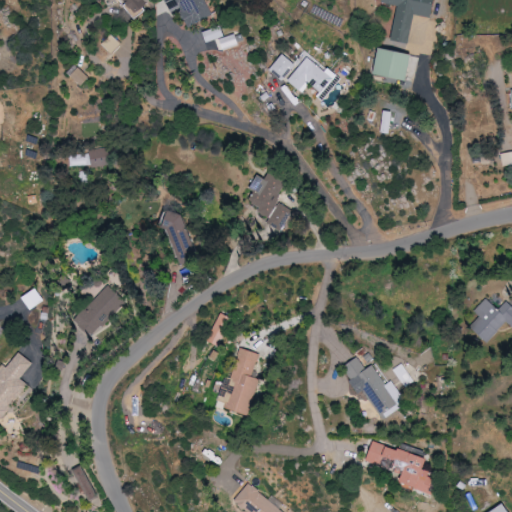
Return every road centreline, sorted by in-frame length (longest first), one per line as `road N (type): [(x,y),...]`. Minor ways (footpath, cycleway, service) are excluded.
road 1 (residential): [(122,511),(96,412),(117,369),(253,274),(375,254),(511,216)]
road 2 (residential): [(375,254),(277,144),(163,106)]
